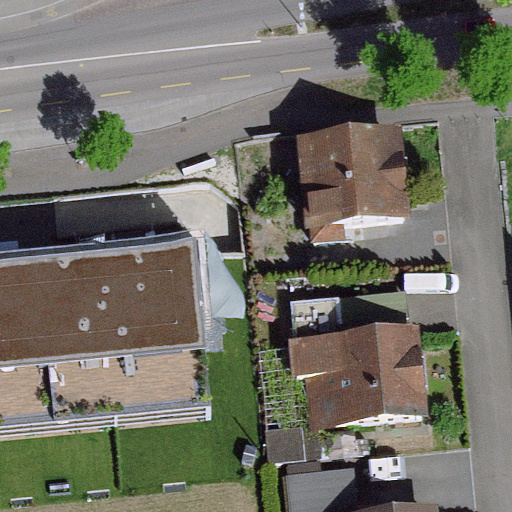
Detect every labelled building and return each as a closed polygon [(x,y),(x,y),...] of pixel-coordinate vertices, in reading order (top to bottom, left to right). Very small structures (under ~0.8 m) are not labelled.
[(397,224),(394,194),(389,144),(299,153),(308,247),(336,244),(335,230),(397,224)] [(197,239),(0,257),(0,434),(213,415),(197,239)] [(349,297),(352,331),(410,326),(407,291),(349,297)] [(352,331),(291,338),(295,377),(306,376),(312,426),(428,414),(419,325),(410,326),(352,331)] [(260,438),(263,468),(314,463),(311,433),(260,438)]
